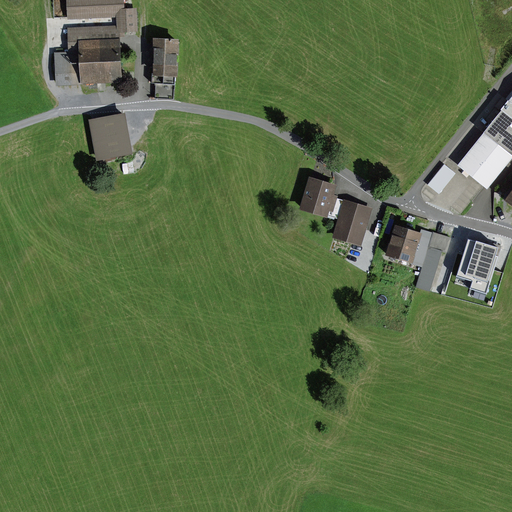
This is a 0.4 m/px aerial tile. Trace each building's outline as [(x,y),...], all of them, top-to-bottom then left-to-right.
[(135,9),(120,9),(120,0),(66,0),(67,16),(117,14),(117,30),(136,29),(135,9)] [(156,98),(174,99),(177,41),(156,41),(156,98)] [(58,83),(120,81),(120,78),(125,78),(125,71),(120,72),(118,47),(81,49),(82,53),(56,54),(58,83)] [(484,186),(511,151),(511,103),(508,101),(501,110),(505,113),(502,116),(475,150),(461,167),(484,186)] [(98,158),(131,152),(124,116),(92,121),(98,158)] [(359,244),(369,211),(325,197),(327,189),(328,185),(310,180),(301,209),(340,220),(336,237),(359,244)] [(408,231),(397,227),(388,254),(423,265),(428,248),(431,238),(408,231)] [(433,233),(431,238),(428,248),(439,251),(454,256),(458,241),(433,233)] [(495,256),(498,248),(468,238),(462,257),(456,276),(472,281),(470,289),(486,294),(498,256),(495,256)] [(427,290),(439,251),(428,248),(423,265),(416,286),(427,290)]
